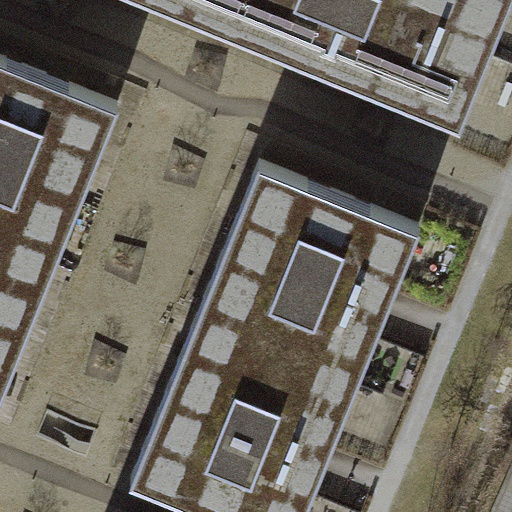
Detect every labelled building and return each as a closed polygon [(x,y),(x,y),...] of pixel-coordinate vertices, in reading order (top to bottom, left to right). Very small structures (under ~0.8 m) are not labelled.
[(161,0),(228,27),(238,0),(161,0)] [(506,0),(238,0),(228,27),(457,121),(506,0)] [(0,54),(0,241),(49,262),(115,101),(0,54)] [(259,159),(194,316),(352,381),(391,288),(417,223),(259,159)] [(0,381),(49,262),(0,241),(0,381)] [(298,511),(327,442),(352,381),(194,316),(130,472),(227,511),(298,511)]
